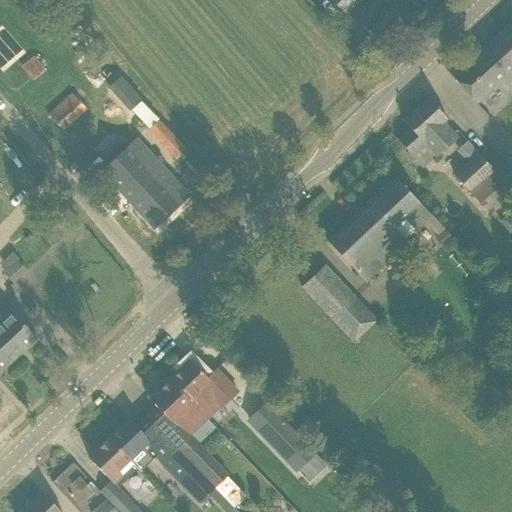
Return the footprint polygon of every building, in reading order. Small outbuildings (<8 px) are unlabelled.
[(331,0),(345,13),(358,0),(331,0)] [(246,75),(223,95),(250,125),(280,99),(254,70),(270,57),(236,18),(214,38),(246,75)] [(511,21),(494,38),(511,58),(511,21)] [(511,78),(511,58),(494,38),(451,77),(465,92),(475,104),(507,75),(510,80),(511,78)] [(21,67),(31,80),(44,70),(33,57),(21,67)] [(125,79),(168,129),(177,121),(164,106),(173,98),(143,63),(125,79)] [(126,84),(119,76),(107,87),(114,95),(126,84)] [(46,113),(61,130),(85,108),(69,92),(46,113)] [(223,95),(193,121),(219,152),(250,125),(223,95)] [(397,140),(415,160),(428,149),(432,153),(453,134),(442,122),(446,119),(427,98),(402,120),(410,129),(397,140)] [(99,171),(153,229),(189,196),(175,181),(159,164),(163,161),(158,156),(155,159),(136,138),(99,171)] [(488,176),(492,172),(477,153),(453,175),(476,200),(479,203),(497,187),(488,176)] [(407,243),(404,240),(430,215),(395,178),(327,242),(365,283),(407,243)] [(451,238),(443,230),(435,237),(443,246),(451,238)] [(16,264),(4,275),(12,284),(24,272),(16,264)] [(301,288),(315,302),(352,342),(376,320),(325,266),(301,288)] [(0,371),(36,338),(13,314),(0,326),(0,371)] [(190,361),(169,380),(206,418),(219,406),(213,399),(222,391),(230,399),(237,393),(215,369),(206,377),(190,361)] [(156,407),(146,417),(227,501),(236,494),(224,482),(228,479),(182,430),(186,426),(192,432),(206,418),(169,380),(149,399),(156,407)] [(266,400),(246,419),(294,470),(315,451),(266,400)] [(128,419),(108,438),(137,469),(139,471),(154,457),(198,504),(208,495),(224,511),(226,511),(232,507),(227,501),(146,417),(135,426),(128,419)] [(137,469),(108,438),(88,458),(110,481),(98,493),(118,511),(140,511),(117,488),(137,469)] [(70,486),(78,494),(86,486),(78,477),(70,486)] [(59,511),(41,491),(18,511),(59,511)] [(311,500),(319,508),(327,500),(319,492),(311,500)] [(115,511),(105,501),(91,511),(115,511)]
